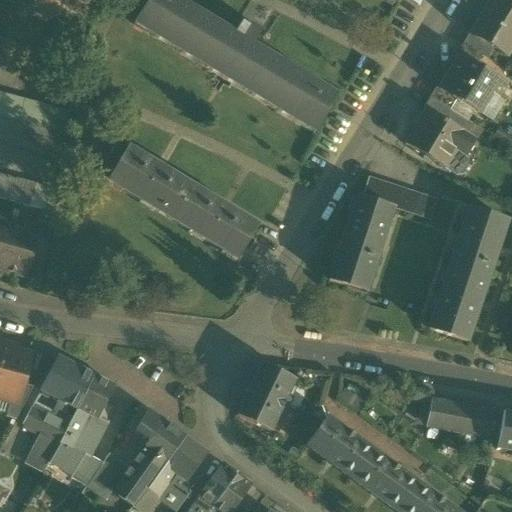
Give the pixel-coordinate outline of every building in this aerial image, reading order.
[(295,118),(316,131),(337,97),(315,83),(311,88),(249,50),(260,31),(250,25),(247,29),(238,44),(232,40),(176,6),(179,1),(177,0),(148,0),(135,21),(156,34),(154,38),(170,48),(173,44),(183,50),(181,55),(197,64),(200,60),(210,67),(208,71),(239,90),(242,85),(252,92),(250,96),(266,106),(269,102),(279,108),(277,112),(293,122),(295,118)] [(493,2),(487,12),(492,15),(498,5),(493,2)] [(494,49),(498,52),(508,39),(511,41),(511,13),(498,5),(492,15),(487,12),(472,36),(494,49)] [(238,44),(247,29),(240,25),(232,40),(238,44)] [(469,34),(463,45),(482,56),(481,57),(487,61),(494,49),(472,36),(469,34)] [(511,41),(508,39),(498,52),(505,56),(511,44),(511,41)] [(476,67),(481,57),(482,56),(463,45),(456,57),(460,59),(461,58),(476,67)] [(474,112),(477,114),(489,94),(497,99),(506,85),(476,67),(461,58),(460,59),(451,74),(449,73),(439,91),(456,101),(474,112)] [(436,89),(429,99),(449,111),(456,101),(439,91),(436,89)] [(504,103),(497,99),(489,94),(477,114),(492,123),(504,103)] [(0,95),(0,118),(64,136),(69,115),(0,95)] [(467,122),(449,111),(429,99),(422,111),(425,113),(426,111),(466,135),(472,125),(467,122)] [(449,111),(467,122),(474,112),(456,101),(449,111)] [(405,146),(444,170),(455,153),(465,159),(476,142),(466,135),(426,111),(425,113),(427,114),(417,132),(414,130),(405,146)] [(425,113),(414,130),(417,132),(427,114),(425,113)] [(0,142),(58,158),(64,136),(0,118),(0,142)] [(511,135),(499,128),(493,138),(509,148),(511,142),(511,135)] [(106,183),(171,222),(192,188),(127,149),(106,183)] [(455,153),(444,170),(454,175),(461,173),(467,165),(465,159),(455,153)] [(0,199),(43,211),(49,190),(49,189),(0,175),(0,199)] [(392,210),(430,222),(437,200),(369,179),(362,200),(392,210)] [(258,228),(192,188),(171,222),(237,262),(258,228)] [(39,224),(50,227),(55,192),(49,190),(43,211),(39,224)] [(328,282),(364,294),(392,210),(362,200),(356,198),(328,282)] [(468,210),(449,269),(428,331),(466,344),(486,283),(507,222),(468,210)] [(0,270),(3,271),(15,229),(0,224),(0,270)] [(38,235),(15,229),(3,271),(26,278),(38,235)] [(3,350),(0,360),(0,398),(10,402),(12,402),(17,386),(19,387),(20,384),(22,376),(24,376),(30,357),(3,350)] [(58,401),(77,411),(68,428),(60,444),(51,461),(73,475),(84,456),(90,459),(91,459),(108,424),(98,419),(114,388),(94,377),(58,359),(41,392),(58,401)] [(236,417),(270,433),(294,381),(261,365),(236,417)] [(6,418),(16,421),(33,388),(20,384),(19,387),(17,386),(12,402),(10,402),(7,416),(6,418)] [(362,400),(344,390),(338,400),(357,410),(362,400)] [(414,425),(426,427),(431,401),(431,398),(410,390),(406,400),(421,405),(419,420),(415,419),(414,425)] [(0,398),(0,413),(7,416),(10,402),(0,398)] [(77,411),(58,401),(49,418),(68,428),(77,411)] [(426,427),(489,440),(494,413),(431,401),(426,427)] [(60,444),(68,428),(49,418),(32,409),(24,425),(40,434),(60,444)] [(497,450),(511,452),(511,415),(504,414),(497,450)] [(147,492),(164,468),(185,438),(163,422),(162,422),(160,425),(146,415),(137,431),(149,440),(129,470),(113,491),(112,493),(133,508),(147,492)] [(305,448),(393,511),(456,511),(327,418),(305,448)] [(60,444),(40,434),(25,463),(44,473),(51,461),(60,444)] [(208,454),(185,438),(164,468),(175,476),(186,484),(208,454)] [(87,487),(102,498),(109,488),(113,491),(129,470),(108,455),(102,465),(87,487)] [(70,479),(86,489),(102,465),(91,459),(90,459),(84,456),(73,475),(70,479)] [(201,500),(212,508),(236,475),(229,470),(229,471),(221,465),(198,498),(201,500)] [(147,511),(158,500),(175,476),(164,468),(147,492),(133,508),(129,511),(147,511)] [(236,475),(212,508),(217,511),(231,511),(250,486),(243,481),(244,481),(236,475)] [(186,484),(175,476),(158,500),(175,511),(176,511),(189,495),(186,484)] [(209,511),(212,508),(201,500),(191,511),(209,511)] [(81,503),(74,511),(87,511),(89,509),(81,503)]
